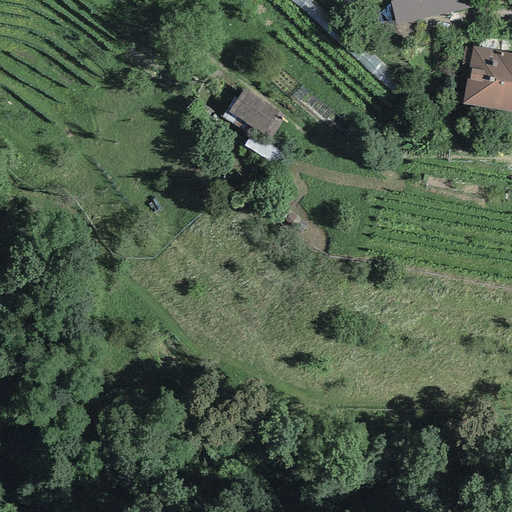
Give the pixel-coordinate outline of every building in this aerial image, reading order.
[(414,93),(309,0),(285,0),(403,105),(414,93)] [(371,12),(357,0),(328,0),(358,26),(371,12)] [(451,1),(408,12),(414,40),(458,29),(451,1)] [(511,53),(472,47),(462,104),(511,112),(511,53)] [(292,127),(249,92),(231,114),(274,149),(292,127)]
